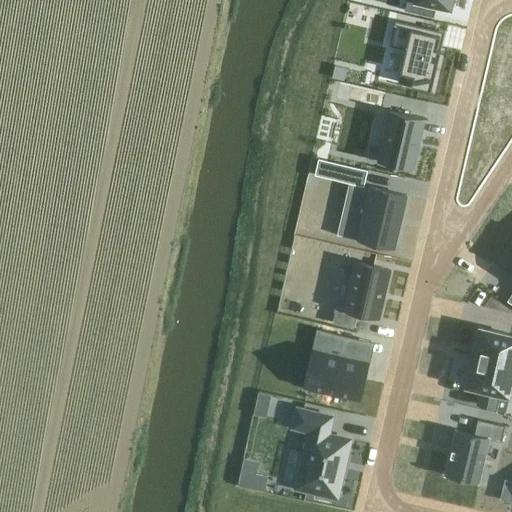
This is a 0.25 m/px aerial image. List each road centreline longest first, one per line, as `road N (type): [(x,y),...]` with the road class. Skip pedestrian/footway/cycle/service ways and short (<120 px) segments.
road 1 (residential): [(425,277),(497,0)]
road 2 (residential): [(425,277),(377,500),(423,511)]
road 3 (residential): [(511,154),(425,277)]
